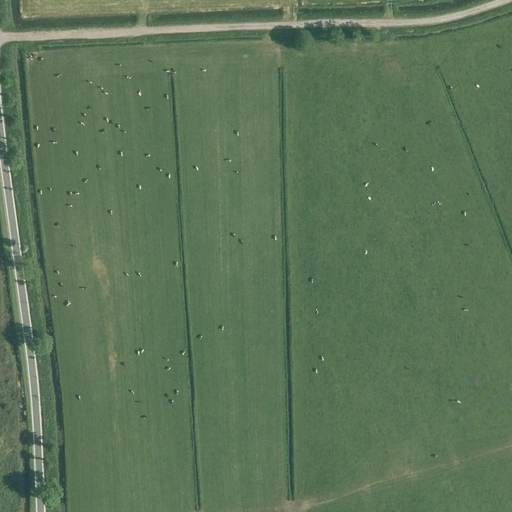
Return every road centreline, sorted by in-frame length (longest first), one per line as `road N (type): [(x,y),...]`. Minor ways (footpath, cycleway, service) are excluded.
road 1 (track): [(0,37),(432,20),(505,0)]
road 2 (tertiary): [(40,511),(29,339),(0,135)]
